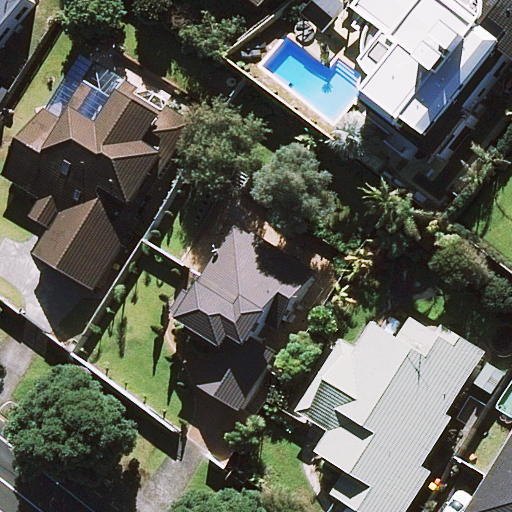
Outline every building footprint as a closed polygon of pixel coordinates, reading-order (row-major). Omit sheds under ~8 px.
[(0,0),(0,49),(39,0),(0,0)] [(277,0),(257,0),(268,10),(277,0)] [(391,95),(447,141),(511,60),(511,0),(380,0),(373,9),(393,25),(390,30),(389,36),(387,41),(387,46),(386,52),(387,57),(388,63),(390,68),(392,73),(395,78),(398,83),(400,84),(391,95)] [(123,106),(78,77),(13,176),(48,199),(38,215),(58,229),(43,252),(95,286),(197,130),(134,89),(123,106)] [(314,267),(239,228),(190,321),(228,341),(204,386),(248,409),(281,347),(274,344),(314,267)] [(416,319),(403,343),(376,329),(359,359),(332,344),(293,415),(332,436),(321,458),(352,475),(338,502),(356,511),(412,511),(431,479),(423,474),(486,358),(416,319)] [(511,511),(511,456),(478,511),(511,511)]
